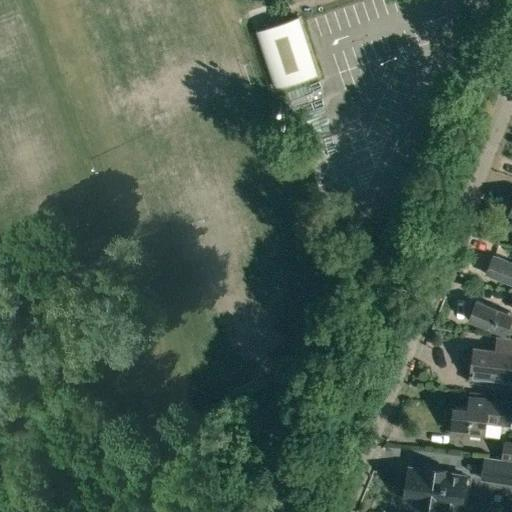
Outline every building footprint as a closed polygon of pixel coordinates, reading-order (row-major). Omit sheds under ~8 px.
[(274,88),(302,79),(318,74),(299,16),(255,30),(274,88)] [(511,263),(493,256),(485,275),(511,285),(511,263)] [(511,315),(509,314),(509,312),(485,303),(485,304),(476,301),(469,320),(477,323),(477,325),(501,334),(501,333),(505,334),(506,333),(507,334),(509,334),(511,333),(511,332),(511,315)] [(474,348),(470,378),(511,383),(511,339),(510,340),(508,353),(474,348)] [(486,422),(497,423),(510,425),(511,413),(511,401),(473,396),(471,408),(454,406),(453,407),(448,406),(447,419),(452,420),(450,431),(484,436),(486,422)] [(511,443),(501,442),(499,458),(511,460),(511,443)] [(511,461),(486,458),(483,480),(511,484),(511,461)] [(461,506),(466,507),(470,479),(465,478),(465,476),(445,473),(445,471),(425,468),(425,470),(409,467),(407,482),(405,486),(404,491),(405,496),(405,499),(420,501),(420,503),(421,504),(420,509),(422,511),(437,511),(438,511),(438,506),(440,506),(440,504),(460,508),(461,506)]
